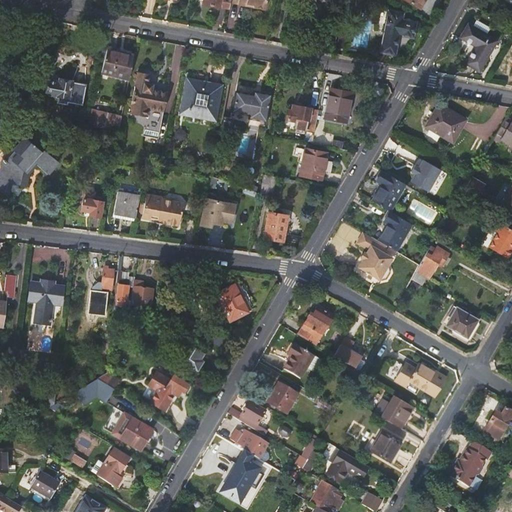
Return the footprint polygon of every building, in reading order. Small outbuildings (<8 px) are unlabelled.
[(203,0),(202,5),(229,11),(231,3),(231,0),(203,0)] [(254,9),(265,11),(267,0),(239,0),(238,6),(246,7),(247,5),(253,6),(254,9)] [(406,0),(420,9),(425,0),(406,0)] [(389,10),(381,52),(395,55),(399,35),(413,38),(417,23),(402,20),(404,14),(389,10)] [(349,13),(341,12),(339,23),(344,24),(347,25),(349,13)] [(498,41),(470,25),(462,38),(477,47),(468,63),(480,71),(498,41)] [(134,52),(107,46),(107,49),(133,55),(134,52)] [(133,55),(107,49),(101,72),(129,77),(133,55)] [(150,74),(137,71),(129,113),(146,117),(142,136),(158,139),(164,111),(164,110),(167,93),(168,92),(152,89),(153,84),(148,83),(150,74)] [(58,82),(48,80),(48,81),(46,93),(58,95),(57,102),(67,104),(68,101),(82,104),(86,83),(59,78),(58,82)] [(186,79),(180,113),(214,120),(221,85),(186,79)] [(325,116),(347,120),(352,90),(330,87),(325,116)] [(253,94),(235,91),(232,111),(249,114),(249,118),(266,121),(271,94),(261,92),(260,96),(253,94)] [(436,126),(454,136),(465,118),(439,103),(425,125),(434,130),(436,126)] [(295,128),(314,132),(318,109),(294,106),(293,111),(287,110),(286,119),(296,121),(295,128)] [(121,114),(92,108),(87,125),(119,129),(121,114)] [(233,118),(223,116),(220,132),(230,133),(233,118)] [(511,125),(504,120),(491,142),(496,145),(499,141),(511,148),(511,125)] [(450,142),(454,136),(436,126),(434,130),(433,132),(450,142)] [(25,132),(10,149),(14,154),(7,161),(1,159),(0,160),(0,162),(0,164),(4,168),(2,175),(0,174),(0,190),(3,191),(5,181),(23,186),(27,172),(25,170),(38,157),(49,167),(58,157),(44,145),(41,147),(25,132)] [(481,147),(486,150),(490,143),(476,135),(469,148),(477,154),(481,147)] [(301,175),(321,178),(326,152),(305,148),(301,175)] [(440,168),(423,159),(419,166),(417,165),(413,172),(415,173),(411,180),(428,190),(440,168)] [(383,183),(373,199),(391,210),(406,183),(382,170),(376,179),(383,183)] [(275,177),(263,175),(260,192),(272,194),(275,177)] [(485,182),(472,175),(471,177),(470,178),(465,187),(478,195),(485,182)] [(114,218),(135,222),(141,194),(119,190),(114,218)] [(180,222),(181,215),(184,202),(163,199),(164,197),(148,194),(143,216),(158,219),(159,218),(167,220),(169,223),(174,224),(177,221),(180,222)] [(89,214),(101,217),(105,201),(83,197),(81,209),(89,211),(89,214)] [(215,204),(213,216),(212,222),(222,224),(223,219),(230,220),(232,213),(234,213),(235,205),(216,200),(215,204)] [(197,205),(184,202),(181,215),(194,218),(197,205)] [(205,215),(213,216),(215,204),(207,203),(205,215)] [(396,250),(412,223),(391,210),(385,220),(389,223),(379,239),(387,244),(396,250)] [(285,230),(286,221),(287,214),(269,211),(265,236),(283,239),(285,230)] [(488,246),(506,257),(511,247),(511,228),(498,220),(493,228),(497,231),(488,246)] [(387,244),(379,239),(364,230),(357,241),(369,248),(359,265),(381,279),(387,278),(391,271),(389,266),(388,265),(393,256),(383,250),(387,244)] [(449,252),(452,247),(440,240),(437,245),(449,252)] [(442,265),(449,252),(437,245),(433,253),(428,250),(413,276),(423,282),(427,275),(430,277),(438,263),(442,265)] [(112,291),(114,269),(108,268),(108,265),(104,265),(103,268),(102,268),(101,284),(99,284),(94,288),(94,290),(90,290),(88,314),(105,316),(108,290),(112,291)] [(120,281),(121,281),(127,282),(128,276),(129,270),(121,269),(120,281)] [(6,274),(4,290),(8,290),(7,297),(13,297),(16,275),(6,274)] [(127,282),(121,281),(121,284),(117,283),(115,299),(124,301),(124,308),(130,309),(130,303),(131,301),(125,300),(127,285),(133,286),(134,280),(134,277),(128,276),(127,282)] [(422,285),(423,282),(413,276),(412,279),(422,285)] [(142,281),(134,280),(133,286),(131,301),(130,303),(150,306),(152,288),(142,287),(142,281)] [(36,301),(34,317),(50,319),(51,312),(59,313),(62,286),(55,285),(38,283),(30,282),(28,300),(36,301)] [(238,282),(233,285),(246,311),(250,309),(238,282)] [(229,320),(246,311),(233,285),(216,293),(229,320)] [(442,321),(446,323),(455,307),(452,305),(442,321)] [(332,316),(317,307),(311,315),(308,314),(297,332),(315,343),(332,316)] [(445,325),(452,329),(466,338),(475,322),(477,319),(455,307),(446,323),(445,325)] [(188,319),(184,326),(227,352),(235,338),(213,325),(188,319)] [(479,324),(475,322),(466,338),(452,329),(450,333),(465,341),(468,340),(470,339),(479,324)] [(343,343),(352,348),(357,340),(348,334),(343,343)] [(361,355),(361,354),(352,348),(343,343),(334,356),(341,360),(353,368),(361,355)] [(292,344),(286,354),(290,357),(283,369),(299,379),(305,368),(311,371),(318,360),(292,344)] [(188,345),(175,368),(191,378),(201,361),(199,359),(202,353),(188,345)] [(359,371),(367,358),(361,355),(353,368),(357,370),(359,371)] [(352,379),(357,370),(353,368),(341,360),(336,369),(352,379)] [(444,378),(434,372),(420,363),(415,371),(405,365),(396,380),(406,386),(410,381),(434,395),(444,378)] [(104,373),(96,378),(105,384),(106,384),(114,390),(119,380),(113,375),(114,374),(105,368),(104,373)] [(182,392),(187,383),(172,374),(169,379),(155,371),(148,384),(141,396),(149,401),(163,409),(173,393),(177,395),(179,390),(182,392)] [(105,384),(96,378),(75,390),(82,401),(95,393),(105,400),(112,389),(105,384)] [(267,401),(284,411),(295,393),(278,382),(267,401)] [(38,389),(31,396),(39,403),(47,398),(38,389)] [(383,398),(375,412),(403,429),(408,421),(405,419),(412,405),(393,393),(389,401),(383,398)] [(241,413),(237,418),(254,428),(264,410),(248,401),(241,413)] [(241,413),(230,406),(227,412),(237,418),(241,413)] [(498,439),(511,415),(511,411),(504,407),(499,414),(494,411),(482,430),(498,439)] [(110,433),(139,449),(150,428),(122,412),(110,433)] [(242,444),(240,448),(243,449),(252,455),(258,458),(267,443),(249,432),(248,436),(236,429),(231,437),(242,444)] [(399,441),(382,431),(371,449),(393,463),(398,454),(401,449),(396,447),(399,441)] [(310,438),(299,455),(306,459),(316,442),(310,438)] [(317,454),(326,441),(320,438),(302,468),(306,470),(316,454),(317,454)] [(491,452),(471,441),(467,448),(465,447),(455,465),(453,464),(448,474),(449,475),(449,476),(468,487),(475,475),(478,474),(482,468),(481,465),(484,459),(486,460),(491,452)] [(91,470),(116,487),(122,479),(117,475),(128,459),(113,448),(100,467),(95,464),(91,470)] [(252,455),(243,449),(235,463),(237,464),(231,474),(230,473),(223,485),(220,483),(215,490),(236,502),(257,467),(248,461),(252,455)] [(360,478),(367,466),(340,449),(326,471),(339,479),(345,469),(360,478)] [(73,453),(69,460),(85,470),(88,463),(73,453)] [(302,464),(294,460),(286,473),(294,477),(302,464)] [(30,487),(49,499),(59,483),(39,471),(30,487)] [(341,493),(336,491),(335,492),(321,485),(314,500),(328,507),(327,510),(331,511),(341,493)] [(424,490),(419,497),(442,511),(447,503),(424,490)] [(366,492),(362,499),(375,508),(380,500),(366,492)] [(18,511),(21,507),(14,503),(5,498),(6,497),(0,493),(0,507),(1,507),(9,511),(18,511)] [(75,511),(100,511),(103,508),(84,497),(75,511)] [(273,498),(266,511),(274,511),(280,502),(273,498)]
